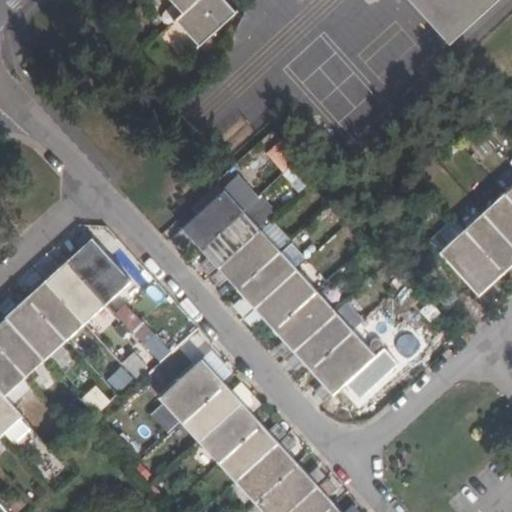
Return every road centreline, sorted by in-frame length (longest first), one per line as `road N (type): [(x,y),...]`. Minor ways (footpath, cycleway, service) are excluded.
road 1 (residential): [(343,467),(102,193)]
road 2 (residential): [(483,342),(343,467)]
road 3 (residential): [(102,193),(3,89)]
road 4 (residential): [(102,193),(0,288)]
